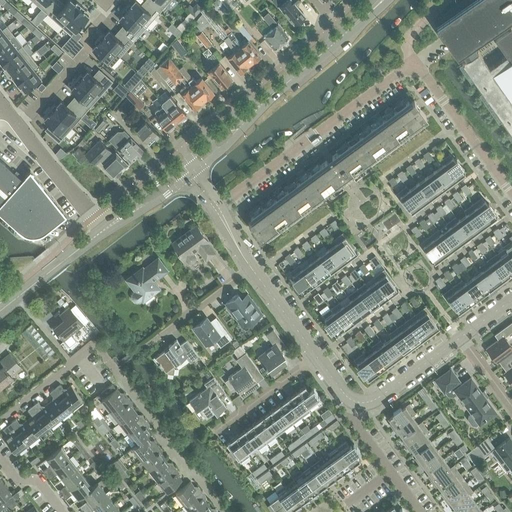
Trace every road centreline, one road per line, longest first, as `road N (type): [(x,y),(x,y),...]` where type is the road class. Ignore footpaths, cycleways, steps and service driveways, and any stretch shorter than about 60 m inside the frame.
road 1 (residential): [(414,62),(216,210)]
road 2 (residential): [(226,511),(93,341),(75,356)]
road 3 (residential): [(511,194),(414,62)]
road 4 (tertiary): [(266,100),(378,0)]
road 5 (residential): [(15,125),(103,233)]
road 6 (residential): [(139,343),(250,268)]
road 7 (tertiary): [(0,312),(103,233)]
road 8 (residential): [(215,433),(315,355)]
road 9 (residential): [(415,508),(357,423),(362,405)]
road 10 (residential): [(461,339),(362,405)]
